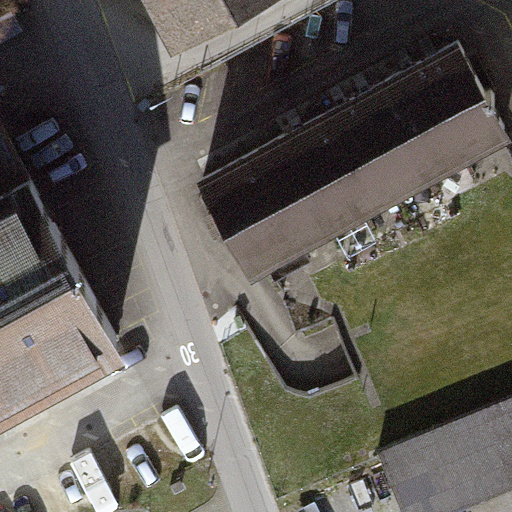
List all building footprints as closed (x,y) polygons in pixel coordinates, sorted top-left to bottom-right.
[(157,0),(177,35),(241,0),(157,0)] [(469,46),(424,70),(473,162),(511,140),(511,128),(503,111),(510,108),(504,99),(498,102),(469,46)] [(423,70),(390,88),(439,179),(473,162),(423,70)] [(390,88),(357,106),(406,198),(439,180),(390,88)] [(357,106),(323,124),(373,215),(406,198),(357,106)] [(0,421),(126,354),(0,120),(0,421)] [(324,124),(257,159),(306,252),(372,216),(324,124)] [(256,160),(209,186),(258,278),(306,252),(256,160)] [(511,197),(320,275),(349,347),(382,429),(511,375),(511,197)] [(511,405),(390,456),(413,511),(449,511),(511,486),(511,405)]
